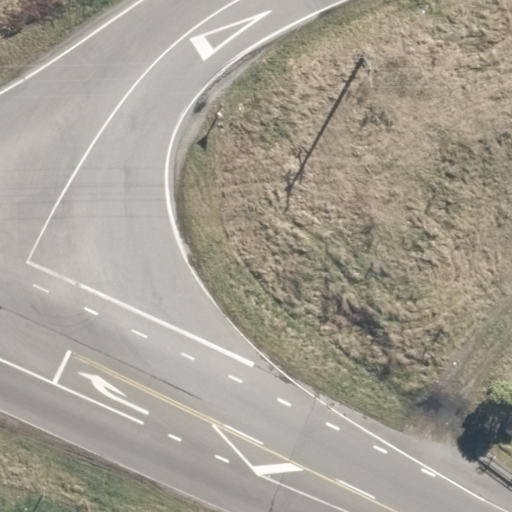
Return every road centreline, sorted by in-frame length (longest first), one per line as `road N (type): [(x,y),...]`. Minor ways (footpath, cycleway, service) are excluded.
road 1 (secondary): [(382,511),(0,334)]
road 2 (secondary): [(0,324),(118,109),(173,45),(235,0)]
